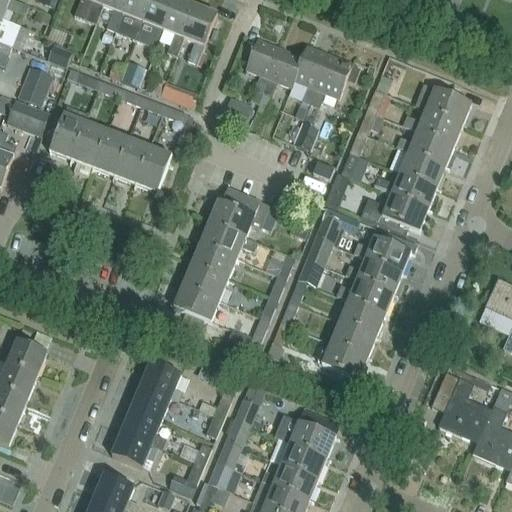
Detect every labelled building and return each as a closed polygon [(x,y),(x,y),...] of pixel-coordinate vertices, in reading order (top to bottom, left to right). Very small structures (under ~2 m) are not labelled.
[(10,3),(2,0),(0,0),(0,22),(2,23),(6,12),(25,20),(29,10),(10,2),(10,3)] [(46,0),(43,7),(54,12),(58,0),(46,0)] [(82,0),(74,20),(96,28),(103,10),(107,0),(82,0)] [(107,0),(103,10),(114,14),(106,32),(116,36),(130,0),(107,0)] [(154,0),(130,0),(116,36),(127,41),(136,44),(154,0)] [(154,0),(136,44),(157,53),(160,43),(177,2),(172,0),(154,0)] [(167,57),(177,61),(184,42),(197,10),(177,2),(160,43),(171,48),(167,57)] [(187,65),(197,69),(217,18),(197,10),(184,42),(195,46),(187,65)] [(38,14),(35,24),(46,28),(50,19),(38,14)] [(20,30),(2,23),(0,22),(0,45),(12,50),(17,40),(20,30)] [(254,95),(263,98),(282,53),(259,44),(246,75),(260,80),(254,95)] [(0,45),(0,56),(8,60),(12,50),(0,45)] [(55,50),(49,65),(67,72),(73,57),(55,50)] [(308,50),(303,62),(294,86),(307,91),(301,106),(310,109),(330,59),(308,50)] [(294,86),(303,62),(282,53),(263,98),(272,102),(278,88),(291,93),(294,86)] [(353,68),(330,59),(310,109),(319,113),(325,98),(339,104),(353,68)] [(120,86),(126,70),(114,66),(108,81),(120,86)] [(148,73),(129,66),(121,86),(140,94),(148,73)] [(371,83),(376,72),(369,70),(365,81),(371,83)] [(17,103),(41,113),(54,81),(30,71),(17,103)] [(77,87),(98,95),(102,86),(80,77),(77,87)] [(381,80),(375,95),(376,95),(384,99),(390,84),(381,80)] [(154,99),(162,101),(167,86),(159,84),(154,99)] [(123,94),(102,86),(98,95),(120,103),(123,94)] [(435,93),(426,115),(463,130),(472,108),(435,93)] [(120,103),(141,111),(144,102),(123,94),(120,103)] [(376,120),(384,99),(375,95),(366,116),(376,120)] [(265,118),(272,102),(263,98),(259,108),(256,115),(265,118)] [(1,100),(0,103),(0,116),(4,119),(10,104),(1,100)] [(166,110),(144,102),(141,111),(162,119),(166,110)] [(223,122),(245,131),(253,112),(230,103),(223,122)] [(7,129),(41,142),(50,119),(16,106),(7,129)] [(64,119),(49,156),(71,164),(86,127),(89,119),(67,110),(64,119)] [(187,118),(166,110),(162,119),(183,127),(187,118)] [(307,113),(299,110),(295,121),(303,125),(307,113)] [(454,151),(463,130),(426,115),(421,126),(407,120),(403,130),(417,136),(454,151)] [(366,116),(358,138),(367,141),(376,120),(366,116)] [(86,127),(71,164),(93,173),(108,135),(86,127)] [(303,127),(294,150),(306,154),(315,132),(303,127)] [(0,134),(0,193),(0,194),(17,151),(5,147),(8,138),(0,134)] [(108,135),(93,173),(114,181),(129,143),(108,135)] [(409,157),(408,158),(446,173),(454,151),(417,136),(413,147),(400,142),(396,151),(409,157)] [(367,141),(358,138),(349,158),(359,162),(367,141)] [(129,143),(114,181),(136,189),(150,151),(129,143)] [(150,151),(136,189),(157,197),(172,160),(150,151)] [(349,158),(341,179),(350,183),(359,162),(349,158)] [(408,158),(400,178),(437,193),(446,173),(408,158)] [(313,178),(330,185),(335,174),(318,167),(313,178)] [(429,214),(437,193),(400,178),(396,189),(378,182),(374,192),(392,199),(391,200),(429,214)] [(218,205),(209,226),(246,242),(251,230),(261,234),(270,211),(227,193),(222,206),(218,205)] [(343,202),(330,196),(325,208),(338,213),(343,202)] [(368,203),(360,222),(406,240),(409,232),(420,236),(429,214),(391,200),(387,211),(368,203)] [(326,215),(314,243),(324,247),(333,251),(340,235),(342,236),(347,224),(326,215)] [(246,242),(209,226),(200,247),(237,263),(242,251),(254,256),(258,247),(246,242)] [(382,237),(379,243),(412,256),(412,257),(414,258),(417,250),(418,249),(382,235),(382,237)] [(354,259),(365,264),(402,279),(412,256),(379,243),(374,241),(369,254),(358,250),(354,259)] [(333,251),(324,247),(314,243),(306,264),(325,272),(333,251)] [(229,284),(237,263),(200,247),(191,269),(229,284)] [(285,258),(276,280),(286,284),(294,262),(285,258)] [(316,293),(325,272),(306,264),(297,285),(307,289),(316,293)] [(349,270),(345,280),(357,284),(356,285),(394,300),(402,279),(365,264),(361,274),(349,270)] [(229,284),(191,269),(183,290),(220,305),(229,284)] [(277,305),(286,284),(276,280),(268,301),(277,305)] [(511,290),(498,284),(486,311),(511,323),(511,335),(504,353),(511,357),(511,290)] [(297,285),(289,307),(298,311),(307,289),(297,285)] [(348,305),(348,306),(385,321),(394,300),(356,285),(353,295),(342,290),(337,300),(348,305)] [(211,327),(220,305),(183,290),(174,311),(211,327)] [(269,326),(277,305),(268,301),(259,322),(269,326)] [(385,321),(348,306),(339,327),(377,342),(385,321)] [(289,307),(280,329),(289,332),(298,311),(289,307)] [(260,347),(269,326),(259,322),(250,343),(260,347)] [(339,327),(331,348),(368,363),(377,342),(339,327)] [(289,332),(280,329),(272,349),(281,353),(289,332)] [(17,344),(7,368),(38,381),(48,357),(47,356),(54,340),(39,334),(32,350),(17,344)] [(228,345),(245,352),(249,341),(232,335),(228,345)] [(368,363),(331,348),(322,369),(359,384),(368,363)] [(220,391),(228,373),(206,363),(197,382),(220,391)] [(183,396),(176,393),(182,378),(151,366),(142,388),(172,401),(172,402),(179,405),(183,396)] [(38,381),(7,368),(0,384),(0,392),(28,404),(38,381)] [(445,417),(459,383),(446,377),(431,411),(445,417)] [(491,414),(467,404),(473,389),(459,383),(445,417),(438,431),(477,448),(491,414)] [(161,429),(172,402),(172,401),(142,388),(130,416),(161,429)] [(226,390),(220,402),(231,407),(236,394),(226,390)] [(0,419),(18,427),(28,404),(0,392),(0,419)] [(493,411),(507,417),(510,409),(511,409),(511,396),(501,392),(493,411)] [(220,402),(213,420),(223,425),(231,407),(220,402)] [(260,411),(253,409),(243,404),(234,425),(245,429),(252,432),(260,411)] [(491,414),(477,448),(472,459),(510,475),(511,471),(511,436),(501,432),(507,417),(493,411),(491,414)] [(278,442),(290,448),(290,447),(327,462),(336,441),(324,436),(329,425),(304,414),(294,438),(282,433),(278,442)] [(130,416),(120,439),(151,453),(161,429),(130,416)] [(0,447),(9,451),(18,427),(0,419),(0,447)] [(216,443),(223,425),(213,420),(205,438),(216,443)] [(252,432),(245,429),(234,425),(225,446),(243,453),(252,432)] [(120,439),(112,460),(142,473),(151,453),(120,439)] [(217,467),(227,471),(234,474),(243,453),(225,446),(217,467)] [(290,447),(290,448),(282,468),(319,483),(327,462),(290,447)] [(204,471),(211,453),(201,449),(194,467),(204,471)] [(191,502),(204,471),(194,467),(186,485),(174,480),(169,492),(191,502)] [(208,488),(218,492),(225,495),(229,486),(234,474),(227,471),(217,467),(208,488)] [(262,486),(273,490),(310,506),(319,483),(282,468),(277,480),(266,476),(262,486)] [(234,474),(229,486),(237,489),(242,477),(234,474)] [(104,478),(95,499),(122,511),(139,511),(140,509),(129,505),(135,491),(104,478)] [(205,511),(210,511),(218,492),(208,488),(199,509),(205,511)] [(267,511),(307,511),(310,506),(273,490),(264,511),(267,511)] [(157,509),(163,511),(170,511),(176,500),(163,495),(157,509)] [(122,511),(95,499),(89,511),(122,511)]
